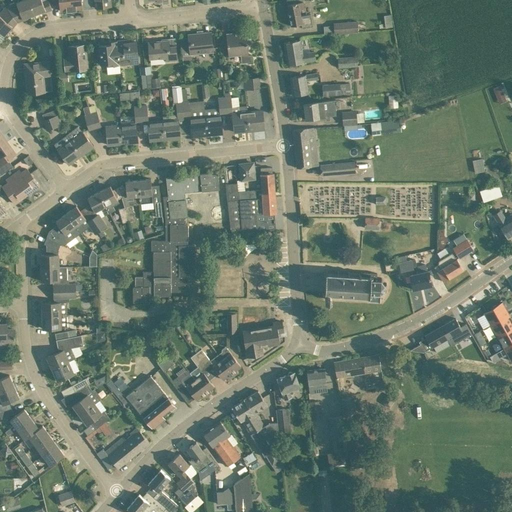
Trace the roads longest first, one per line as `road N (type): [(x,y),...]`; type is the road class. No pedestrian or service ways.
road 1 (residential): [(64,189),(3,96),(8,62),(25,39),(47,29),(131,20)]
road 2 (unknown): [(295,298),(181,303),(164,157)]
road 3 (tertiary): [(298,346),(325,351),(386,334),(511,260)]
road 4 (unclassified): [(116,493),(188,421),(298,346)]
road 5 (residential): [(64,189),(111,162),(286,146)]
road 6 (residential): [(116,493),(36,378),(23,302)]
road 7 (tertiary): [(298,346),(286,146)]
road 8 (tertiary): [(286,146),(263,6)]
road 9 (residential): [(131,20),(263,6)]
